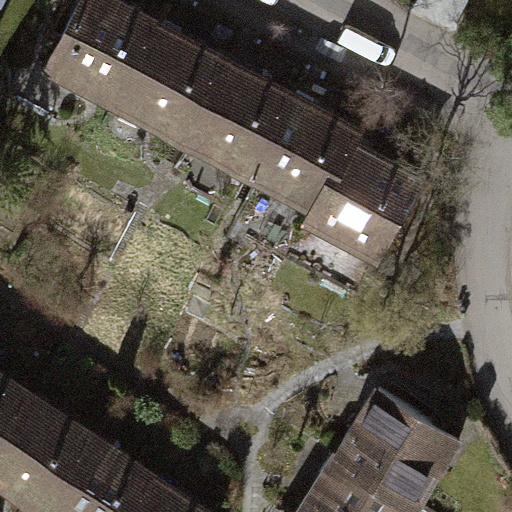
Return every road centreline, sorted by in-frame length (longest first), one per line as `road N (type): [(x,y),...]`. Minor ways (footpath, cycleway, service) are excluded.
road 1 (residential): [(511,147),(499,193),(489,307),(511,379)]
road 2 (residential): [(307,0),(511,121)]
